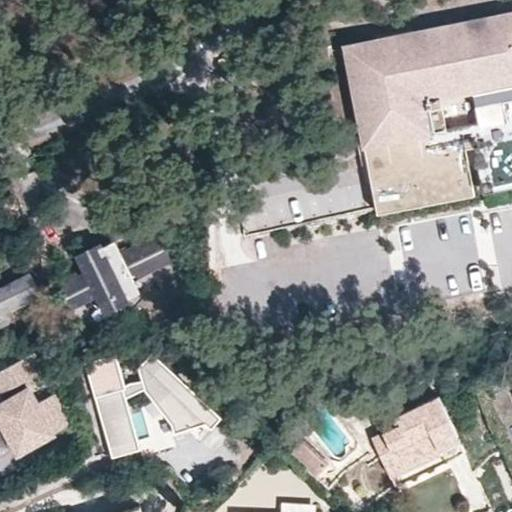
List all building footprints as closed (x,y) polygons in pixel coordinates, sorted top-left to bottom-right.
[(511,8),(503,9),(505,18),(411,37),(409,30),(350,42),(369,139),(360,141),(373,209),(407,203),(471,191),(461,137),(471,135),(481,189),(511,182),(511,8)] [(409,30),(411,37),(505,18),(503,9),(409,30)] [(350,42),(342,43),(360,141),(369,139),(350,42)] [(306,50),(313,68),(335,61),(328,44),(306,50)] [(511,208),(487,213),(501,286),(511,284),(511,208)] [(444,293),(482,287),(471,214),(401,225),(402,235),(435,230),(444,293)] [(143,293),(138,279),(174,263),(161,236),(124,253),(117,238),(104,244),(105,246),(92,252),(99,265),(88,270),(74,276),(80,289),(92,283),(101,301),(107,305),(116,306),(124,301),(127,295),(130,298),(143,293)] [(92,252),(81,256),(88,270),(99,265),(92,252)] [(17,303),(21,302),(14,283),(11,284),(17,303)] [(11,284),(0,289),(0,294),(5,308),(17,303),(11,284)] [(84,362),(111,455),(138,448),(124,396),(143,387),(165,416),(170,433),(206,422),(212,428),(222,417),(151,354),(137,367),(141,381),(124,386),(115,353),(84,362)] [(0,428),(14,453),(65,425),(49,396),(32,405),(20,383),(36,373),(27,356),(0,370),(0,428)] [(464,452),(438,396),(394,417),(398,425),(385,431),(390,443),(379,448),(392,474),(441,450),(446,460),(464,452)] [(385,431),(373,437),(379,448),(390,443),(385,431)] [(285,446),(317,477),(330,465),(297,434),(285,446)] [(446,460),(441,450),(392,474),(396,483),(446,460)]
